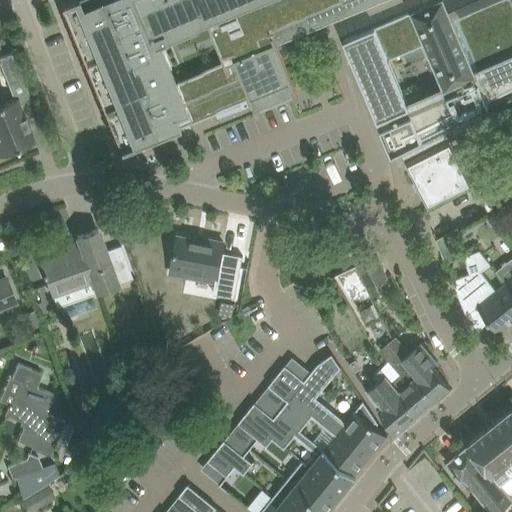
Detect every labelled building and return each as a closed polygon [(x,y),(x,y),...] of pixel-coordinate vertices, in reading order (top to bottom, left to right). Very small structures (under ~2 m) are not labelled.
[(64,0),(60,2),(120,149),(123,148),(153,135),(155,134),(176,126),(179,124),(173,111),(185,107),(190,120),(243,98),(249,96),(252,95),(258,110),(260,109),(260,107),(296,92),(297,94),(300,93),(293,78),(308,72),(307,69),(292,75),(278,40),(314,25),(329,19),(373,1),(375,0),(64,0)] [(511,0),(437,0),(343,40),(393,154),(511,93),(511,0)] [(0,104),(0,152),(1,155),(34,142),(20,106),(32,101),(13,52),(0,56),(0,64),(14,98),(0,104)] [(451,140),(405,163),(428,208),(474,186),(466,171),(470,169),(471,166),(465,154),(462,153),(459,155),(451,140)] [(498,174),(477,185),(484,199),(508,186),(498,174)] [(511,191),(508,186),(484,199),(489,210),(511,198),(511,191)] [(41,262),(48,281),(53,294),(58,305),(79,298),(132,279),(121,245),(105,251),(98,229),(77,237),(81,248),(41,262)] [(451,232),(436,239),(446,263),(461,257),(451,232)] [(175,255),(171,273),(186,276),(216,281),(213,294),(235,298),(243,256),(222,252),(224,242),(204,238),(203,243),(193,241),(194,238),(178,235),(175,255)] [(470,272),(452,279),(465,310),(469,318),(480,332),(481,331),(480,329),(490,321),(498,332),(511,321),(511,289),(506,282),(497,290),(482,271),(491,264),(480,249),(463,256),(463,258),(464,257),(470,272)] [(358,264),(356,265),(357,266),(365,283),(366,283),(367,286),(387,276),(377,255),(358,264)] [(265,292),(306,270),(301,260),(260,282),(265,292)] [(356,265),(334,274),(334,275),(338,273),(353,298),(364,292),(366,297),(370,294),(366,285),(365,283),(357,266),(356,265)] [(0,309),(16,303),(6,278),(0,280),(0,309)] [(220,300),(218,313),(231,316),(234,302),(220,300)] [(24,314),(30,330),(41,325),(35,310),(24,314)] [(396,337),(387,344),(435,401),(451,388),(431,364),(436,360),(421,342),(409,352),(396,337)] [(435,401),(387,344),(380,350),(390,361),(381,368),(419,415),(435,401)] [(285,364),(277,375),(296,390),(294,393),(371,455),(388,435),(373,424),(376,420),(377,421),(378,423),(379,422),(364,400),(346,422),(316,397),(341,366),(332,353),(318,363),(311,371),(305,380),(286,365),(285,364)] [(0,398),(11,403),(7,413),(25,421),(18,440),(51,454),(65,420),(46,413),(54,394),(36,387),(42,373),(18,362),(12,377),(9,376),(0,398)] [(366,390),(379,409),(395,435),(419,415),(381,368),(371,376),(376,383),(368,390),(367,389),(366,390)] [(288,400),(278,412),(300,430),(301,430),(312,416),(324,426),(335,435),(324,448),(324,449),(355,475),(356,474),(371,455),(294,393),(296,390),(277,375),(269,385),(288,400)] [(247,412),(275,435),(284,425),(274,417),(255,402),(247,412)] [(469,444),(447,462),(461,480),(464,477),(492,511),(497,511),(511,500),(511,496),(501,484),(511,475),(511,408),(468,443),(469,444)] [(273,438),(275,435),(247,412),(238,422),(239,422),(257,438),(256,440),(258,438),(266,445),(265,447),(273,438)] [(284,425),(275,435),(273,438),(284,448),(295,435),(319,455),(310,466),(309,467),(341,493),(356,475),(356,474),(355,475),(324,449),(324,448),(314,440),(301,430),(300,430),(278,412),(274,417),(284,425)] [(225,439),(216,449),(236,465),(235,466),(244,473),(255,460),(254,460),(253,461),(244,455),(246,453),(245,453),(244,455),(225,439)] [(236,465),(216,449),(208,460),(227,475),(225,477),(226,477),(235,466),(236,465)] [(26,458),(7,466),(12,478),(43,468),(38,457),(28,453),(26,458)] [(302,460),(287,478),(326,510),(326,511),(327,511),(341,493),(309,467),(310,466),(302,460)] [(326,510),(287,478),(273,496),(292,511),(325,511),(326,511),(326,510)] [(34,491),(41,503),(54,495),(47,483),(34,491)] [(179,495),(198,510),(197,511),(196,511),(197,511),(199,511),(200,511),(212,511),(217,507),(188,483),(179,494),(179,495)] [(292,511),(273,496),(259,511),(292,511)]
